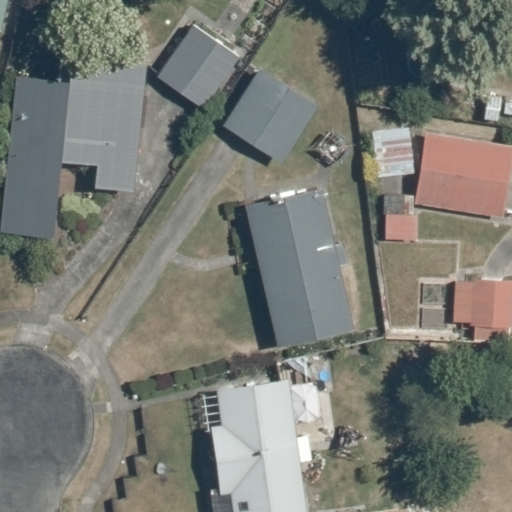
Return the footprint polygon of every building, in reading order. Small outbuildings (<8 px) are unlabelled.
[(236,48),(189,15),(154,67),(201,99),(236,48)] [(57,58),(55,76),(11,70),(0,157),(0,225),(38,231),(48,154),(89,159),(87,181),(124,186),(139,68),(57,58)] [(316,100),(257,62),(221,117),(280,156),(316,100)] [(406,169),(404,122),(365,124),(367,171),(406,169)] [(410,192),(409,198),(412,198),(498,210),(508,137),(418,125),(410,192)] [(347,322),(317,184),(238,201),(268,339),(347,322)] [(410,233),(412,198),(409,198),(410,192),(381,190),(378,231),(410,233)] [(511,287),(511,275),(454,268),(447,317),(507,325),(511,287)] [(295,511),(289,460),(304,458),(300,429),(285,431),(278,373),(193,383),(206,488),(220,486),(223,511),(295,511)] [(401,511),(400,500),(327,508),(327,511),(401,511)]
